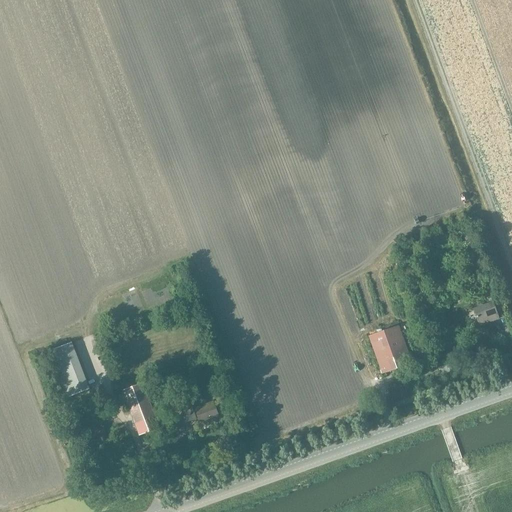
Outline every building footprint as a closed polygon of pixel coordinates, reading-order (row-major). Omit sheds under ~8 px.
[(493,303),(474,310),(480,325),(499,318),(493,303)] [(369,336),(382,374),(413,363),(399,326),(369,336)] [(69,401),(92,392),(74,345),(51,354),(69,401)] [(123,391),(123,392),(140,436),(160,428),(143,383),(123,391)] [(196,418),(194,415),(197,414),(200,423),(219,416),(213,402),(195,409),(195,410),(193,411),(189,402),(179,406),(186,422),(196,418)]
